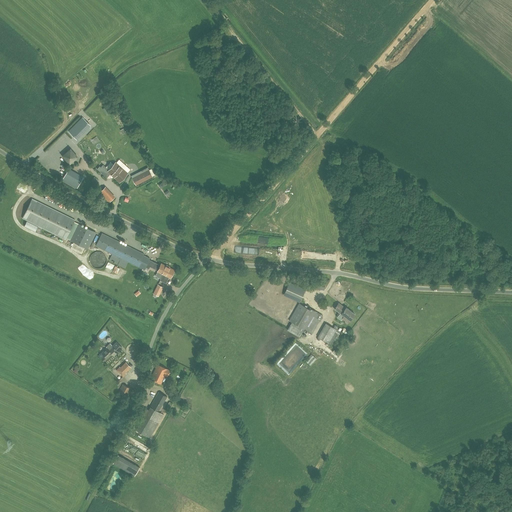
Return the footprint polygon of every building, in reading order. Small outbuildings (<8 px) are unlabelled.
[(77,139),(90,126),(82,118),(69,131),(77,139)] [(93,145),(100,140),(97,136),(90,141),(93,145)] [(67,156),(74,163),(83,155),(75,148),(67,156)] [(100,166),(97,169),(107,178),(110,174),(120,182),(128,173),(115,162),(109,170),(103,164),(101,167),(100,166)] [(69,169),(62,179),(77,188),(83,177),(69,169)] [(152,176),(148,169),(131,177),(135,184),(152,176)] [(114,197),(105,187),(100,192),(109,202),(114,197)] [(66,239),(74,222),(75,220),(32,199),(23,218),(66,239)] [(71,209),(82,214),(83,210),(72,205),(71,209)] [(88,249),(94,237),(96,232),(78,224),(70,240),(88,249)] [(102,233),(100,237),(96,245),(112,254),(109,260),(125,268),(128,261),(140,267),(145,269),(146,266),(150,259),(150,258),(144,255),(145,254),(102,233)] [(107,261),(107,259),(106,258),(105,256),(104,255),(103,254),(101,253),(100,253),(98,253),(96,253),(95,253),(94,254),(92,255),(92,256),(91,258),(90,259),(90,261),(90,263),(91,265),(92,266),(93,267),(94,268),(96,269),(98,269),(99,269),(102,269),(103,268),(105,267),(105,266),(106,264),(107,262),(107,261)] [(153,261),(150,259),(146,266),(149,268),(150,266),(158,270),(158,271),(163,273),(160,280),(166,282),(169,276),(171,277),(172,276),(173,276),(175,272),(173,272),(175,269),(162,263),(161,265),(156,263),(155,265),(151,263),(153,261)] [(312,288),(324,290),(325,282),(313,280),(312,288)] [(305,290),(290,283),(284,295),(300,302),(305,290)] [(298,333),(301,328),(311,334),(321,316),(299,303),(289,320),(291,321),(288,327),(298,333)] [(350,321),(355,314),(346,307),(345,309),(338,304),(334,309),(341,314),(344,316),(342,319),(348,323),(350,321)] [(341,332),(337,329),(326,323),(318,337),(332,345),(336,337),(338,338),(341,332)] [(105,356),(102,359),(104,361),(107,358),(112,354),(114,356),(122,348),(117,342),(109,350),(107,348),(102,353),(105,356)] [(309,351),(298,344),(293,351),(295,352),(290,358),(295,362),(293,365),(293,364),(290,367),(296,371),(309,351)] [(167,376),(170,370),(168,369),(158,364),(151,379),(161,384),(165,375),(167,376)] [(123,365),(121,367),(120,367),(117,370),(123,376),(126,373),(126,372),(128,370),(123,365)] [(131,388),(123,384),(118,392),(127,396),(131,388)] [(142,420),(136,430),(150,438),(164,414),(159,412),(168,396),(159,392),(149,409),(149,410),(143,406),(139,413),(145,416),(142,420)] [(115,464),(137,475),(142,465),(120,455),(115,464)]
